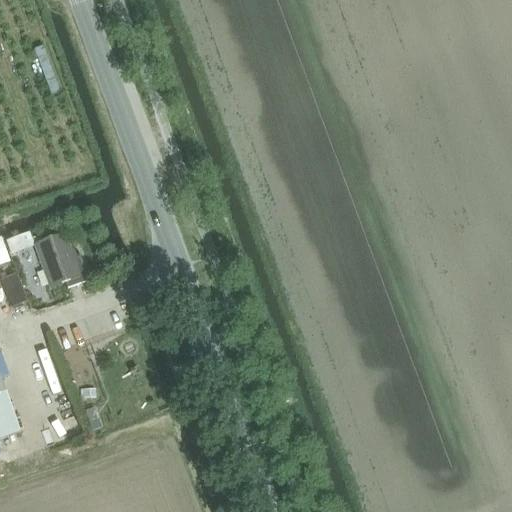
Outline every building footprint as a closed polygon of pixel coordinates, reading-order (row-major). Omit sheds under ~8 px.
[(29,236),(5,244),(8,254),(33,246),(29,236)] [(50,289),(65,283),(68,290),(86,283),(88,279),(80,256),(73,258),(65,236),(35,247),(50,289)] [(0,380),(0,441),(13,437),(20,434),(0,380)] [(78,398),(96,398),(95,387),(78,388),(78,398)] [(76,403),(62,407),(69,432),(83,428),(76,403)]
